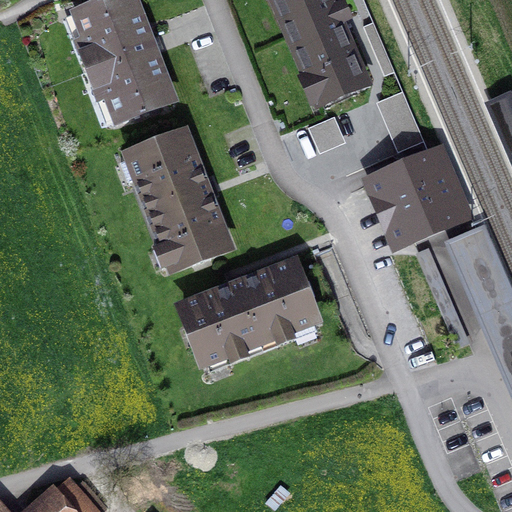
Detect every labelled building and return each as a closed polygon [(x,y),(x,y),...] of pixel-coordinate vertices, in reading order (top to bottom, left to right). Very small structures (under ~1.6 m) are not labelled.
[(171,102),(153,55),(158,54),(152,39),(148,41),(132,0),(115,0),(76,15),(118,122),(171,102)] [(366,86),(339,23),(346,20),(340,7),(333,10),(328,0),(272,0),(307,79),(312,77),(323,104),(366,86)] [(394,73),(373,24),(363,28),(384,78),(394,73)] [(511,92),(485,104),(511,168),(511,92)] [(424,143),(402,93),(376,104),(398,154),(424,143)] [(338,117),(311,125),(319,151),(346,144),(338,117)] [(128,162),(169,268),(229,245),(212,199),(187,139),(128,162)] [(464,216),(439,155),(369,185),(395,245),(464,216)] [(511,290),(485,227),(445,244),(511,400),(511,290)] [(183,306),(206,366),(313,325),(290,265),(244,281),(183,306)] [(93,511),(70,485),(55,498),(53,495),(32,511),(93,511)]
